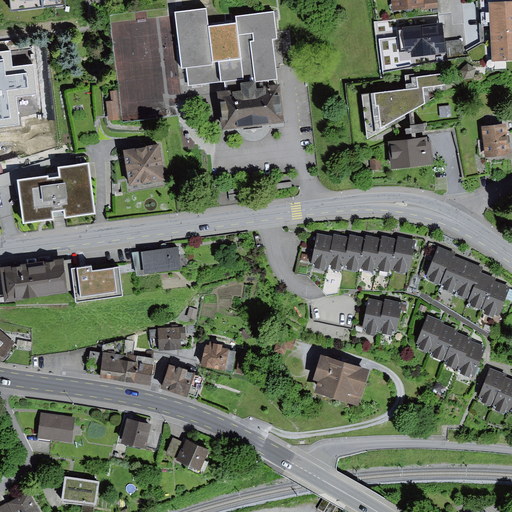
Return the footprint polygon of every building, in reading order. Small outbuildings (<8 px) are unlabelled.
[(65,4),(64,0),(10,0),(12,10),(65,4)] [(391,0),(393,12),(425,8),(423,0),(391,0)] [(437,0),(423,0),(425,8),(425,10),(439,9),(437,0)] [(511,1),(489,3),(489,13),(480,13),(481,23),(483,26),(490,26),(490,34),(511,32),(511,1)] [(206,9),(176,13),(184,87),(223,82),(229,134),(286,127),(273,15),(236,19),(241,60),(213,64),(206,9)] [(443,23),(407,27),(410,52),(411,51),(412,57),(446,53),(443,23)] [(341,27),(335,36),(342,40),(348,31),(341,27)] [(511,32),(490,34),(490,43),(481,44),(468,52),(472,62),(491,62),(511,61),(511,32)] [(462,40),(446,42),(448,58),(463,57),(462,40)] [(467,64),(460,70),(464,80),(474,78),(475,69),(467,64)] [(54,67),(47,68),(49,80),(56,79),(54,67)] [(407,91),(363,95),(367,140),(405,119),(405,116),(409,114),(414,111),(429,102),(428,92),(445,90),(444,75),(429,77),(429,74),(405,76),(407,91)] [(118,91),(110,92),(111,101),(105,102),(108,122),(121,120),(118,91)] [(450,106),(439,107),(441,118),(451,117),(450,106)] [(506,124),(481,127),(485,159),(509,156),(508,143),(510,143),(510,137),(507,137),(506,124)] [(411,130),(406,130),(406,135),(411,134),(416,134),(425,133),(424,125),(415,126),(410,127),(411,130)] [(412,140),(388,143),(391,171),(434,166),(432,142),(427,143),(427,139),(416,140),(412,140)] [(159,145),(123,151),(129,187),(165,181),(159,145)] [(382,169),(381,160),(369,161),(370,170),(382,169)] [(49,177),(17,181),(23,225),(54,221),(53,214),(58,213),(64,213),(65,220),(97,215),(89,163),(58,168),(59,178),(49,179),(49,177)] [(334,237),(317,234),(311,264),(315,265),(314,269),(325,271),(326,267),(328,268),(329,265),(334,237)] [(334,235),(334,237),(329,265),(332,266),(331,270),(341,272),(341,268),(343,268),(348,237),(334,235)] [(349,235),(348,237),(343,268),(345,269),(346,266),(348,267),(347,270),(356,272),(357,268),(360,269),(365,238),(349,235)] [(366,235),(365,238),(360,269),(363,269),(362,271),(373,273),(374,269),(376,270),(382,238),(366,235)] [(382,236),(382,238),(376,270),(379,270),(379,271),(389,273),(390,270),(393,270),(398,239),(382,236)] [(398,238),(398,239),(393,270),(395,270),(395,272),(406,274),(406,271),(410,272),(416,241),(398,238)] [(178,248),(132,253),(137,277),(181,272),(178,248)] [(454,254),(438,248),(427,277),(431,278),(429,282),(442,286),(453,257),(454,254)] [(467,262),(453,257),(442,286),(443,287),(443,289),(452,293),(453,290),(455,291),(467,262)] [(1,273),(0,272),(0,297),(4,297),(5,304),(69,295),(68,292),(75,292),(72,270),(71,260),(0,270),(1,273)] [(481,268),(467,262),(455,291),(458,292),(457,296),(467,300),(467,299),(469,300),(480,273),(481,268)] [(91,267),(72,270),(75,292),(76,304),(122,298),(118,269),(92,272),(91,267)] [(496,279),(480,273),(469,300),(468,301),(472,303),(470,307),(480,311),(482,307),(484,308),(495,282),(496,279)] [(416,293),(421,278),(414,276),(410,291),(416,293)] [(510,288),(495,282),(484,308),(483,311),(485,312),(484,315),(494,319),(495,315),(499,317),(506,299),(510,289),(510,288)] [(386,302),(368,299),(363,329),(366,330),(365,334),(376,336),(377,332),(380,332),(386,302)] [(386,300),(386,302),(380,332),(382,333),(382,335),(392,337),(393,333),(397,334),(402,303),(386,300)] [(198,310),(189,307),(186,317),(195,320),(198,310)] [(443,322),(428,316),(417,344),(420,346),(419,349),(428,353),(430,349),(432,350),(443,322)] [(444,322),(443,322),(432,350),(430,353),(434,355),(433,358),(442,362),(444,359),(445,359),(456,331),(443,326),(444,322)] [(185,327),(149,330),(150,338),(152,349),(159,349),(159,351),(181,349),(181,340),(186,340),(185,327)] [(0,359),(14,343),(0,331),(0,359)] [(457,331),(456,331),(445,359),(444,362),(447,363),(445,367),(456,371),(458,367),(459,368),(471,339),(456,333),(457,331)] [(287,349),(292,351),(295,339),(278,335),(273,353),(286,356),(287,349)] [(471,339),(459,368),(458,370),(461,371),(460,375),(470,379),(471,375),(475,377),(486,348),(471,342),(472,340),(471,339)] [(99,378),(135,384),(139,357),(133,356),(135,342),(125,340),(103,346),(102,353),(90,351),(88,365),(101,367),(99,378)] [(212,347),(205,346),(201,366),(225,371),(229,351),(229,350),(222,348),(222,346),(213,344),(212,347)] [(236,352),(229,351),(225,371),(232,372),(236,352)] [(139,357),(135,384),(150,386),(155,360),(139,357)] [(369,372),(321,357),(313,382),(318,383),(314,394),(358,408),(369,372)] [(239,359),(236,373),(244,375),(247,360),(239,359)] [(195,374),(169,365),(161,390),(188,399),(189,395),(197,397),(203,379),(195,376),(195,374)] [(505,374),(489,368),(478,398),(483,400),(482,403),(491,406),(492,403),(494,404),(505,374)] [(508,375),(505,374),(494,404),(494,406),(497,407),(496,411),(505,415),(506,411),(507,412),(511,398),(511,379),(507,378),(508,375)] [(74,418),(41,413),(37,439),(71,444),(74,418)] [(127,419),(121,445),(145,451),(146,447),(150,430),(151,425),(127,419)] [(161,433),(150,430),(146,447),(157,450),(161,433)] [(177,460),(185,443),(173,438),(165,454),(177,460)] [(200,472),(210,451),(186,440),(185,443),(177,460),(176,461),(200,472)] [(100,482),(65,477),(61,502),(82,504),(94,506),(96,507),(100,482)] [(0,511),(39,511),(29,493),(0,508),(0,511)] [(317,509),(322,511),(333,511),(336,507),(323,499),(317,509)]
